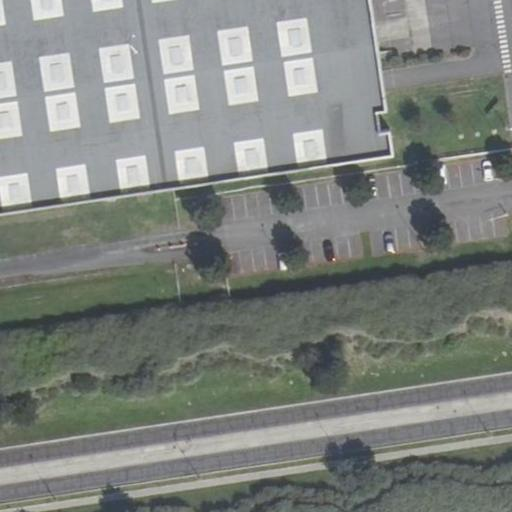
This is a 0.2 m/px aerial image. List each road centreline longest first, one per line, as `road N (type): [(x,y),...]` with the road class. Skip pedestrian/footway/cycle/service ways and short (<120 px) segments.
road 1 (unclassified): [(511,382),(0,458)]
road 2 (unclassified): [(0,494),(511,418)]
